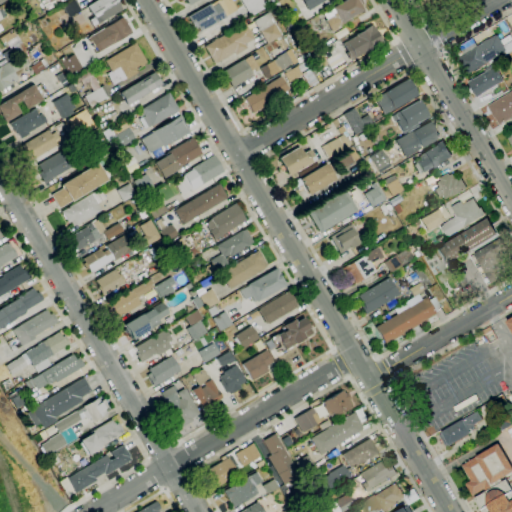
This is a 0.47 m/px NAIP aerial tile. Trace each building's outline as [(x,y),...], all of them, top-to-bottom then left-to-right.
[(47,11),(40,1),(41,0),(55,0),(58,4),(47,11)] [(69,18),(62,6),(73,0),(75,0),(81,10),(69,18)] [(97,24),(86,6),(96,0),(115,0),(121,9),(97,24)] [(199,32),(197,27),(194,29),(187,16),(209,4),(209,5),(218,0),(231,0),(237,10),(225,16),(225,17),(199,32)] [(250,16),(240,0),(262,0),(266,7),(250,16)] [(325,0),(308,11),(301,0),(325,0)] [(331,32),(324,20),(326,19),(322,14),(332,8),(331,8),(344,0),(361,0),(363,3),(360,5),(363,10),(349,18),(351,20),(331,32)] [(424,13),(415,0),(440,0),(442,2),(424,13)] [(276,11),(272,5),(279,1),(283,8),(276,11)] [(267,44),(259,31),(252,21),(268,12),(280,31),(278,32),(279,33),(281,32),(282,35),(267,44)] [(86,37),(122,16),(131,33),(98,52),(91,41),(89,43),(86,37)] [(288,31),(283,22),(289,19),(294,28),(288,31)] [(214,64),(204,46),(213,40),(216,38),(217,39),(244,22),(249,30),(250,29),(251,32),(254,38),(244,44),(246,48),(235,55),(233,52),(214,64)] [(347,39),(355,35),(371,24),(382,42),(374,47),(365,53),(364,52),(350,61),(345,53),(346,52),(341,43),(339,39),(345,35),(347,39)] [(4,45),(0,39),(0,37),(8,32),(10,34),(13,32),(17,37),(11,42),(11,41),(9,42),(9,43),(6,45),(6,44),(4,45)] [(505,50),(506,50),(506,51),(506,52),(505,52),(505,53),(504,53),(467,75),(458,58),(477,47),(476,46),(482,43),(481,42),(487,39),(488,40),(495,36),(495,35),(496,35),(497,36),(505,50)] [(8,61),(2,53),(21,41),(26,50),(8,61)] [(112,85),(108,77),(106,74),(110,71),(104,61),(135,43),(146,62),(143,64),(144,65),(136,70),(137,72),(134,74),(134,75),(126,80),(125,79),(121,81),(121,80),(112,85)] [(265,78),(260,68),(262,66),(275,58),(275,57),(290,49),(295,59),(302,55),(304,60),(298,63),(297,62),(292,65),(291,64),(265,78)] [(232,88),(228,81),(225,83),(219,73),(243,59),(255,51),(259,58),(254,60),(258,66),(250,71),(252,75),(232,88)] [(317,70),(309,57),(319,51),(327,63),(317,70)] [(0,90),(0,66),(22,53),(28,64),(14,73),(18,80),(0,90)] [(66,75),(79,70),(74,54),(60,59),(66,75)] [(30,67),(39,60),(40,61),(44,58),(48,66),(35,74),(30,67)] [(300,73),(296,66),(303,62),(307,69),(300,73)] [(476,98),(475,96),(476,95),(468,82),(485,72),(484,70),(495,63),(503,76),(501,77),(504,81),(481,95),(476,98)] [(299,76),(295,66),(282,72),(287,82),(299,76)] [(88,108),(81,98),(83,97),(82,94),(89,89),(90,92),(92,91),(88,85),(84,87),(81,82),(76,85),(71,78),(87,68),(95,81),(97,80),(98,83),(97,84),(100,88),(104,85),(109,95),(88,108)] [(126,106),(118,93),(153,72),(161,84),(126,106)] [(252,113),(244,98),(269,83),(280,76),(288,89),(277,96),(278,98),(252,113)] [(383,115),(373,98),(407,78),(417,95),(383,115)] [(4,122),(0,115),(0,103),(32,84),(32,85),(34,84),(36,88),(35,89),(41,99),(26,109),(21,100),(14,104),(19,113),(4,122)] [(511,117),(499,125),(494,117),(494,118),(487,106),(511,91),(511,117)] [(144,129),(138,119),(143,116),(140,110),(167,92),(178,109),(151,126),(150,125),(147,127),(144,129)] [(61,119),(52,102),(66,93),(74,107),(71,109),(73,112),(61,119)] [(403,134),(402,132),(401,132),(395,121),(394,122),(391,116),(398,112),(419,100),(429,116),(416,123),(418,126),(403,134)] [(95,115),(91,109),(95,106),(99,113),(95,115)] [(354,135),(342,114),(353,108),(360,119),(367,114),(373,124),(354,135)] [(20,139),(19,138),(18,139),(12,129),(11,130),(8,126),(9,126),(8,124),(33,109),(38,116),(41,113),(46,122),(28,132),(29,133),(20,139)] [(149,153),(141,139),(152,132),(179,115),(189,131),(162,147),(161,146),(149,153)] [(404,157),(394,141),(410,131),(411,132),(428,122),(429,123),(430,122),(439,136),(437,137),(438,138),(421,147),(421,148),(404,157)] [(121,148),(114,137),(107,141),(100,130),(108,125),(112,131),(125,123),(135,139),(121,148)] [(33,160),(29,153),(26,155),(20,145),(47,130),(50,134),(55,131),(58,136),(53,139),(57,146),(33,160)] [(93,147),(86,136),(96,130),(103,141),(93,147)] [(361,141),(358,136),(363,132),(367,138),(361,141)] [(328,158),(321,147),(342,134),(349,146),(328,158)] [(161,178),(152,163),(166,154),(165,153),(190,138),(200,154),(177,168),(178,168),(161,178)] [(418,174),(412,165),(414,164),(411,160),(422,153),(442,140),(452,157),(431,169),(431,168),(422,173),(422,172),(418,174)] [(288,176),(278,158),(298,147),(302,153),(310,149),(316,160),(288,176)] [(379,176),(368,156),(381,149),(390,166),(382,171),(383,173),(379,176)] [(43,183),(37,173),(41,171),(37,165),(61,150),(71,166),(43,183)] [(80,168),(76,161),(93,151),(97,157),(80,168)] [(339,171),(332,160),(346,151),(353,162),(339,171)] [(191,190),(182,175),(190,170),(190,169),(213,155),(223,172),(191,190)] [(59,209),(50,195),(63,187),(61,184),(97,163),(102,172),(107,169),(111,175),(105,178),(107,180),(59,209)] [(308,195),(298,179),(325,163),(335,179),(308,195)] [(445,199),(442,195),(438,198),(433,189),(437,187),(435,183),(440,179),(439,178),(448,173),(449,175),(451,174),(454,178),(455,177),(457,179),(460,177),(466,188),(451,197),(450,196),(445,199)] [(140,195),(132,182),(145,174),(153,187),(140,195)] [(391,196),(382,180),(393,174),(402,190),(391,196)] [(370,208),(362,194),(372,188),(370,184),(374,182),(384,199),(370,208)] [(122,202),(116,190),(128,183),(135,195),(122,202)] [(182,225),(173,210),(174,210),(173,208),(176,206),(177,208),(218,183),(227,198),(182,225)] [(73,227),(70,222),(68,223),(65,219),(62,215),(62,214),(61,211),(91,193),(99,188),(106,198),(97,204),(101,211),(76,226),(76,225),(73,227)] [(319,233),(307,212),(344,190),(357,210),(319,233)] [(447,237),(440,226),(456,216),(450,207),(460,201),(458,196),(469,190),(472,195),(461,202),(462,204),(472,198),(479,208),(480,207),(485,214),(447,237)] [(152,219),(144,203),(157,196),(165,212),(152,219)] [(383,215),(378,206),(382,204),(381,203),(386,200),(392,211),(383,215)] [(213,240),(204,224),(206,223),(206,222),(210,219),(210,218),(235,203),(245,220),(213,240)] [(396,214),(392,207),(398,204),(402,211),(396,214)] [(445,220),(427,231),(420,219),(438,208),(445,220)] [(445,266),(435,250),(487,218),(497,234),(445,266)] [(77,251),(76,248),(75,249),(71,243),(73,243),(69,237),(86,226),(89,232),(95,228),(92,223),(98,219),(105,230),(117,222),(123,231),(117,234),(118,236),(113,238),(113,237),(107,241),(106,238),(105,239),(102,234),(103,234),(102,232),(99,234),(100,236),(77,251)] [(146,246),(141,237),(144,235),(138,226),(149,219),(160,238),(146,246)] [(165,243),(159,230),(170,224),(177,236),(165,243)] [(339,253),(329,237),(339,231),(339,230),(347,225),(348,225),(350,224),(358,236),(355,238),(358,242),(349,248),(349,247),(339,253)] [(216,272),(209,260),(220,254),(215,246),(242,230),(244,229),(253,242),(250,244),(251,245),(230,257),(228,255),(224,257),(228,264),(216,272)] [(90,272),(88,269),(86,270),(82,264),(84,263),(82,258),(99,248),(101,252),(106,249),(105,246),(124,235),(133,249),(113,260),(113,259),(90,272)] [(487,285),(470,257),(474,255),(473,254),(501,237),(508,249),(505,251),(511,263),(511,270),(491,284),(490,282),(487,285)] [(180,265),(168,245),(181,238),(192,257),(180,265)] [(0,246),(6,243),(7,244),(9,243),(17,256),(0,265),(0,267),(1,268),(0,268),(0,246)] [(420,255),(415,247),(419,244),(425,252),(420,255)] [(355,284),(351,279),(348,280),(341,268),(364,255),(363,255),(376,247),(382,257),(378,259),(370,263),(372,266),(373,265),(375,269),(374,269),(375,271),(355,284)] [(389,272),(383,262),(405,249),(411,259),(389,272)] [(229,289),(219,273),(230,266),(230,265),(233,263),(234,264),(248,256),(248,255),(251,253),(251,254),(258,250),(267,265),(264,267),(265,267),(229,289)] [(2,275),(20,265),(23,270),(26,269),(31,278),(11,290),(2,275)] [(412,297),(407,289),(419,282),(417,278),(418,278),(412,269),(418,266),(430,285),(412,297)] [(253,302),(250,296),(244,300),(239,290),(247,286),(246,284),(276,268),(285,285),(255,302),(255,301),(253,302)] [(102,296),(97,287),(98,287),(95,281),(114,269),(118,275),(120,273),(125,282),(102,296)] [(411,281),(408,276),(413,273),(416,278),(411,281)] [(117,318),(112,310),(113,309),(109,303),(149,279),(153,286),(170,276),(174,283),(170,286),(173,292),(160,300),(152,288),(137,297),(139,300),(138,301),(140,304),(117,318)] [(365,315),(358,304),(361,302),(357,296),(387,277),(394,289),(395,288),(397,291),(396,292),(398,295),(365,315)] [(0,309),(18,298),(17,297),(33,288),(36,294),(39,292),(43,299),(25,311),(24,314),(4,325),(3,327),(0,329),(0,309)] [(205,309),(198,296),(211,288),(218,301),(205,309)] [(267,324),(266,323),(265,324),(257,311),(258,310),(257,309),(287,291),(289,295),(291,294),(297,305),(295,306),(296,307),(267,324)] [(385,345),(374,327),(396,314),(393,309),(404,303),(407,307),(408,306),(405,301),(422,292),(427,300),(433,297),(441,310),(425,319),(426,321),(419,325),(418,324),(392,340),(393,341),(385,345)] [(131,340),(122,325),(140,314),(141,315),(151,309),(150,308),(161,302),(168,313),(156,320),(158,323),(149,328),(149,329),(131,340)] [(21,346),(12,330),(20,325),(46,309),(49,314),(52,313),(57,322),(34,336),(35,338),(21,346)] [(192,340),(185,329),(189,326),(184,317),(196,310),(202,319),(199,321),(206,332),(192,340)] [(218,331),(211,319),(224,311),(231,324),(218,331)] [(282,351),(280,348),(276,351),(275,349),(279,346),(276,341),(273,343),(269,337),(276,334),(282,331),(280,327),(283,326),(283,325),(293,319),(295,322),(303,317),(310,328),(309,328),(312,333),(295,343),(295,344),(282,351)] [(241,349),(233,336),(250,325),(258,338),(241,349)] [(140,363),(135,355),(138,353),(134,347),(165,329),(171,339),(168,342),(170,346),(169,347),(170,348),(168,349),(171,354),(166,357),(163,352),(157,356),(156,353),(140,363)] [(37,373),(33,366),(32,367),(24,353),(42,342),(59,331),(62,337),(64,336),(69,344),(47,358),(50,365),(37,373)] [(204,363),(197,352),(212,343),(219,354),(204,363)] [(251,381),(241,364),(265,349),(273,362),(264,367),(267,371),(251,381)] [(221,367),(216,358),(228,351),(234,360),(226,365),(226,364),(221,367)] [(47,384),(40,373),(72,354),(75,360),(79,358),(83,366),(55,382),(54,380),(47,384)] [(153,387),(146,375),(149,373),(147,369),(171,355),(180,371),(157,384),(153,387)] [(5,366),(21,356),(26,365),(10,375),(5,366)] [(229,394),(228,391),(225,393),(219,382),(220,381),(219,378),(220,377),(219,376),(223,374),(223,372),(235,365),(245,381),(238,385),(240,388),(239,388),(240,389),(237,390),(229,394)] [(204,412),(191,391),(198,386),(191,375),(202,368),(209,379),(210,379),(222,398),(215,402),(217,405),(215,406),(204,412)] [(43,429),(40,423),(35,426),(27,413),(32,410),(31,409),(83,377),(91,391),(80,397),(82,401),(55,417),(56,420),(43,429)] [(5,390),(1,383),(8,379),(12,386),(5,390)] [(29,390),(25,384),(31,379),(36,386),(29,390)] [(180,428),(163,400),(164,400),(160,393),(171,387),(178,399),(180,398),(176,393),(184,388),(199,413),(191,418),(192,420),(180,428)] [(331,418),(329,415),(328,416),(322,407),(324,406),(322,402),(342,390),(344,394),(347,392),(350,398),(348,399),(352,405),(331,418)] [(53,424),(82,407),(98,397),(100,401),(103,399),(108,407),(104,409),(107,413),(92,422),(89,418),(86,420),(84,416),(80,419),(81,420),(58,433),(53,424)] [(483,416),(478,409),(487,404),(491,410),(483,416)] [(301,432),(293,418),(311,408),(320,422),(301,432)] [(448,446),(448,445),(445,446),(438,435),(441,434),(440,432),(462,419),(462,420),(477,411),(482,420),(473,425),(474,427),(473,427),(474,429),(472,431),(470,429),(468,430),(470,434),(448,446)] [(511,424),(501,432),(493,418),(505,411),(511,422),(511,424)] [(319,455),(309,438),(353,412),(363,428),(343,440),(343,441),(340,444),(339,443),(331,448),(331,449),(328,450),(319,455)] [(88,455),(79,441),(91,433),(90,432),(111,419),(114,425),(117,423),(124,433),(88,455)] [(320,430),(317,425),(327,419),(330,424),(320,430)] [(45,455),(39,445),(48,440),(70,427),(77,438),(66,444),(66,445),(54,451),(53,450),(45,455)] [(283,486),(266,457),(270,455),(262,441),(274,433),(299,476),(283,486)] [(348,466),(341,454),(369,438),(378,452),(372,456),(372,457),(369,459),(369,458),(355,466),(354,464),(351,466),(351,465),(348,466)] [(242,466),(235,453),(252,443),(260,455),(242,466)] [(485,492),(484,489),(472,496),(465,484),(470,481),(461,465),(475,457),(498,443),(511,467),(511,472),(500,479),(502,482),(485,492)] [(74,493),(66,478),(105,455),(109,460),(113,458),(109,452),(122,444),(129,456),(128,457),(130,460),(105,475),(103,473),(94,478),(96,480),(74,493)] [(304,472),(297,461),(307,455),(314,466),(304,472)] [(216,486),(212,479),(209,481),(203,472),(227,457),(237,473),(216,486)] [(365,492),(360,484),(364,482),(359,473),(382,459),(387,467),(391,465),(397,473),(365,492)] [(334,486),(327,474),(342,464),(350,477),(334,486)] [(233,508),(223,491),(255,472),(261,482),(253,487),(257,493),(233,508)] [(266,494),(261,485),(273,479),(278,487),(266,494)] [(319,494),(313,484),(322,479),(328,488),(319,494)] [(511,511),(482,511),(474,498),(485,492),(502,482),(506,480),(511,490),(511,511)] [(380,511),(365,511),(360,503),(374,494),(375,495),(395,483),(395,484),(398,482),(401,487),(399,488),(404,497),(395,502),(396,504),(383,511),(382,511),(380,511)] [(332,511),(328,505),(334,501),(346,494),(353,504),(340,511),(332,511)] [(136,511),(155,501),(159,508),(157,510),(159,511),(136,511)] [(239,511),(256,502),(262,511),(239,511)]
